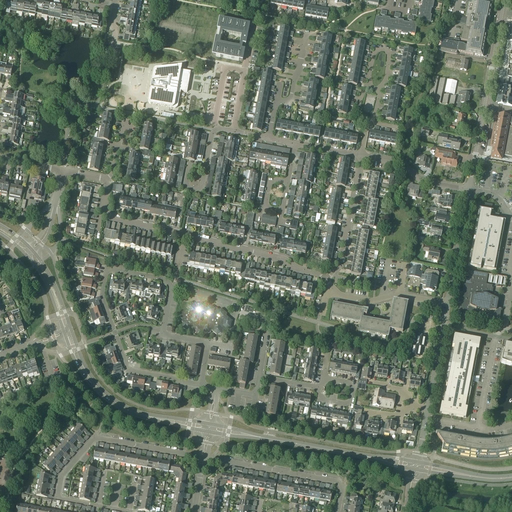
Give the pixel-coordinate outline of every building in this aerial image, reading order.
[(3,5),(7,6),(6,13),(10,13),(10,11),(16,12),(18,2),(15,2),(15,1),(12,0),(7,0),(5,0),(4,0),(4,3),(3,5)] [(22,13),(25,0),(22,0),(22,3),(18,2),(16,12),(22,13)] [(25,0),(22,13),(29,14),(31,5),(27,4),(28,0),(25,0)] [(42,15),(44,0),(41,0),(41,3),(38,2),(36,12),(35,13),(42,15)] [(47,4),(47,0),(44,0),(42,15),(41,15),(48,17),(48,14),(50,4),(47,4)] [(421,2),(422,2),(421,6),(421,7),(431,9),(433,9),(433,6),(434,3),(432,3),(421,0),(421,2)] [(459,17),(458,23),(466,25),(466,26),(467,26),(467,28),(463,28),(461,38),(461,39),(461,41),(467,42),(467,44),(465,54),(480,57),(482,52),(483,52),(484,46),(483,46),(484,43),(485,43),(487,32),(486,32),(487,29),(488,29),(489,24),(488,24),(488,22),(489,22),(492,6),(492,4),(472,0),(468,0),(468,1),(467,6),(465,18),(467,18),(459,17)] [(50,4),(48,14),(48,17),(54,18),(54,15),(57,2),(54,1),(54,5),(50,4)] [(35,16),(35,13),(36,12),(38,2),(35,2),(34,5),(31,5),(29,14),(35,16)] [(54,18),(60,20),(61,17),(63,7),(59,6),(60,2),(57,2),(54,15),(54,18)] [(73,4),(71,12),(68,12),(66,21),(72,23),(76,5),(73,4)] [(130,6),(130,7),(126,6),(126,9),(139,12),(140,6),(131,4),(130,6)] [(76,5),(72,23),(72,25),(78,26),(79,24),(80,14),(77,13),(79,5),(76,5)] [(64,11),(65,7),(63,7),(61,17),(60,20),(66,21),(68,12),(64,11)] [(421,7),(420,7),(419,14),(430,16),(431,9),(421,7)] [(125,12),(129,13),(128,16),(138,18),(139,12),(126,9),(125,12)] [(84,11),(84,15),(80,14),(79,24),(85,25),(87,11),(84,11)] [(87,11),(85,25),(91,26),(93,16),(89,16),(90,12),(87,11)] [(418,15),(420,16),(419,21),(430,23),(431,16),(430,16),(419,14),(418,15)] [(96,16),(96,17),(93,16),(91,26),(100,28),(102,17),(96,16)] [(381,19),(376,18),(373,30),(380,31),(381,29),(383,18),(382,18),(381,19)] [(381,29),(388,31),(389,21),(390,19),(383,18),(381,29)] [(212,54),(212,56),(242,62),(243,60),(242,60),(244,51),(241,50),(242,45),(245,45),(249,27),(250,25),(219,19),(218,21),(219,21),(217,30),(220,31),(219,39),(215,38),(212,54)] [(387,32),(394,33),(394,32),(396,21),(395,20),(395,22),(389,21),(388,31),(387,32)] [(137,24),(119,21),(119,24),(127,25),(126,29),(136,30),(137,24)] [(401,33),(403,23),(403,22),(396,21),(394,32),(401,33)] [(409,23),(409,24),(403,23),(401,33),(401,35),(407,36),(408,35),(410,23),(409,23)] [(408,35),(414,36),(417,24),(410,23),(408,35)] [(134,40),(134,37),(136,30),(126,29),(125,32),(124,32),(123,38),(122,41),(129,42),(129,39),(134,40)] [(457,52),(465,54),(467,44),(459,42),(460,41),(454,40),(454,41),(447,40),(439,39),(436,51),(456,55),(457,52)] [(364,47),(364,43),(356,42),(355,47),(368,50),(369,48),(364,47)] [(399,48),(399,50),(403,51),(403,55),(411,56),(412,51),(399,48)] [(466,71),(468,63),(462,62),(447,59),(445,67),(460,70),(466,71)] [(12,67),(6,66),(4,76),(7,76),(7,80),(11,81),(12,77),(11,77),(13,64),(12,67)] [(148,101),(148,102),(148,103),(149,103),(149,104),(150,105),(174,109),(175,109),(176,109),(176,108),(177,108),(177,107),(178,107),(178,106),(180,91),(187,93),(190,72),(181,71),(181,67),(156,69),(155,69),(155,70),(154,70),(154,71),(153,71),(153,72),(148,101)] [(311,74),(316,75),(315,78),(316,78),(323,80),(325,74),(311,72),(311,74)] [(470,94),(459,92),(458,98),(457,98),(457,97),(444,95),(447,81),(433,78),(428,102),(459,108),(460,109),(460,108),(461,103),(468,105),(470,94)] [(343,86),(342,92),(355,94),(356,92),(351,91),(351,88),(343,86)] [(511,87),(511,88),(510,88),(507,88),(508,88),(507,87),(506,88),(507,88),(507,89),(503,88),(503,89),(501,89),(500,92),(499,97),(499,98),(498,103),(498,104),(499,104),(503,105),(511,106),(511,87)] [(24,96),(15,94),(14,98),(6,96),(6,99),(23,102),(24,96)] [(23,102),(6,99),(5,102),(13,103),(12,106),(22,108),(23,102)] [(4,108),(3,111),(20,114),(24,115),(25,109),(22,108),(12,106),(12,110),(4,108)] [(347,113),(347,110),(339,108),(338,113),(346,115),(346,116),(351,117),(351,116),(351,114),(347,113)] [(3,114),(11,115),(10,119),(19,121),(20,114),(3,111),(3,114)] [(386,120),(389,121),(393,122),(393,121),(394,122),(395,116),(382,113),(382,116),(386,116),(386,120)] [(103,114),(102,121),(111,122),(112,116),(103,114)] [(511,119),(509,119),(509,117),(498,115),(492,147),(493,147),(495,148),(494,151),(495,151),(496,152),(497,152),(499,153),(500,154),(502,154),(503,155),(505,155),(506,156),(508,156),(507,157),(511,157),(511,119)] [(9,119),(9,122),(14,123),(13,126),(22,128),(23,122),(19,121),(10,119),(9,119)] [(153,126),(144,124),(143,130),(152,132),(153,126)] [(370,132),(368,140),(374,141),(377,128),(374,128),(373,132),(370,132)] [(11,138),(20,140),(21,134),(8,131),(7,134),(11,135),(11,138)] [(396,143),(398,132),(396,132),(395,136),(392,136),(390,144),(398,146),(398,143),(396,143)] [(93,138),(92,141),(99,143),(103,143),(104,140),(107,141),(109,141),(109,137),(108,137),(108,135),(100,133),(97,133),(96,139),(93,138)] [(358,137),(358,136),(352,135),(350,148),(352,149),(353,144),(356,145),(357,139),(358,137)] [(439,135),(437,144),(446,145),(445,148),(446,145),(451,146),(450,149),(459,150),(461,141),(452,140),(452,138),(453,138),(448,137),(439,135)] [(13,148),(13,145),(21,147),(22,140),(20,140),(11,138),(10,141),(6,141),(5,147),(13,148)] [(92,141),(90,151),(93,151),(101,153),(101,152),(103,152),(104,147),(98,146),(99,143),(92,141)] [(142,153),(149,154),(150,151),(148,151),(149,144),(141,143),(139,149),(143,150),(142,153)] [(458,158),(453,157),(453,155),(451,155),(452,152),(436,149),(435,157),(442,158),(441,165),(456,168),(458,158)] [(129,160),(138,162),(139,155),(130,154),(129,160)] [(417,167),(427,168),(427,165),(430,166),(430,164),(433,165),(434,157),(431,156),(431,160),(426,159),(426,158),(425,157),(424,156),(422,157),(422,158),(419,158),(418,163),(420,164),(419,167),(417,166),(417,167)] [(126,179),(134,181),(136,174),(127,173),(126,179)] [(4,177),(1,194),(7,196),(8,188),(9,188),(10,184),(6,183),(7,178),(4,177)] [(34,178),(34,181),(32,181),(31,184),(33,185),(32,189),(30,197),(35,197),(35,199),(34,199),(41,201),(43,201),(43,202),(44,202),(47,185),(44,185),(45,181),(41,180),(41,178),(39,177),(38,179),(34,178)] [(346,182),(337,180),(336,186),(349,188),(350,186),(345,185),(346,182)] [(14,199),(18,182),(15,182),(14,187),(10,186),(10,191),(8,198),(14,199)] [(18,182),(14,199),(20,200),(22,193),(23,189),(20,188),(21,183),(18,182)] [(406,196),(413,197),(413,196),(417,196),(417,198),(421,199),(422,193),(419,193),(419,195),(417,195),(419,188),(415,188),(415,186),(412,185),(412,183),(409,182),(406,196)] [(331,195),(345,197),(345,195),(340,194),(341,191),(332,189),(331,195)] [(213,191),(212,197),(221,198),(220,199),(223,199),(224,193),(222,193),(213,191)] [(144,196),(143,202),(139,202),(137,210),(144,211),(145,203),(146,201),(146,197),(144,196)] [(131,209),(133,197),(131,197),(130,200),(127,199),(125,208),(131,209)] [(435,197),(435,201),(434,204),(440,205),(441,202),(444,202),(443,208),(448,209),(451,209),(453,198),(450,197),(445,197),(445,200),(441,200),(441,198),(435,197)] [(158,204),(157,207),(155,216),(161,217),(164,203),(162,202),(162,205),(158,204)] [(170,207),(167,206),(167,203),(164,203),(161,217),(168,219),(170,207)] [(505,222),(505,221),(493,219),(490,218),(491,213),(491,212),(491,211),(492,205),(480,203),(479,209),(478,209),(479,209),(478,211),(476,224),(474,233),(471,252),(469,262),(468,266),(480,269),(483,269),(495,271),(497,261),(499,250),(505,222)] [(174,220),(175,216),(178,216),(179,209),(170,207),(168,219),(174,220)] [(430,208),(430,211),(434,212),(437,213),(435,221),(448,223),(450,215),(446,215),(447,211),(430,208)] [(188,218),(187,224),(193,226),(195,217),(188,216),(189,211),(186,210),(185,217),(188,218)] [(199,215),(198,217),(195,217),(193,226),(199,227),(201,216),(199,215)] [(212,218),(211,220),(207,219),(206,228),(212,229),(214,218),(212,218)] [(218,233),(224,234),(225,225),(226,222),(220,221),(218,233)] [(418,221),(417,226),(427,228),(426,234),(430,235),(434,235),(434,237),(438,238),(438,236),(441,237),(442,229),(439,229),(439,226),(432,225),(432,227),(428,227),(429,224),(418,221)] [(243,237),(244,229),(238,228),(236,236),(243,237)] [(327,233),(341,236),(341,234),(336,233),(337,229),(328,228),(327,233)] [(287,242),(287,239),(281,238),(279,249),(285,250),(287,242)] [(167,247),(165,256),(171,257),(173,257),(175,248),(173,248),(170,247),(170,246),(169,246),(170,244),(171,239),(168,239),(167,243),(167,245),(167,247)] [(287,242),(285,250),(292,251),(294,241),(292,240),(291,243),(287,242)] [(294,241),(292,251),(298,253),(300,242),(294,241)] [(305,249),(309,249),(310,243),(307,242),(306,245),(304,245),(304,243),(300,242),(298,253),(304,254),(305,249)] [(429,252),(428,256),(427,259),(437,261),(438,261),(439,256),(439,255),(439,253),(438,253),(434,252),(434,248),(425,247),(424,251),(429,252)] [(189,255),(187,264),(194,265),(196,256),(193,255),(193,254),(193,251),(190,251),(190,253),(190,256),(189,255)] [(96,261),(86,259),(85,267),(94,269),(99,270),(99,266),(95,265),(96,261)] [(236,263),(237,263),(237,265),(235,274),(235,276),(242,277),(244,269),(244,265),(239,264),(240,261),(237,261),(236,263)] [(408,276),(409,277),(421,280),(422,275),(422,271),(422,270),(421,269),(422,265),(411,263),(411,267),(409,268),(409,270),(408,276)] [(94,274),(94,269),(85,267),(83,276),(97,278),(98,274),(94,274)] [(244,269),(242,277),(242,280),(244,280),(243,283),(249,284),(249,281),(251,272),(249,272),(249,270),(248,270),(249,268),(246,267),(246,269),(244,269)] [(425,276),(422,275),(421,280),(420,284),(423,284),(422,288),(423,290),(434,292),(435,291),(439,274),(438,272),(427,270),(425,271),(425,276)] [(488,319),(499,321),(501,310),(501,309),(497,308),(497,302),(497,301),(497,300),(496,300),(490,297),(490,295),(491,293),(492,288),(496,288),(496,287),(492,287),(492,286),(486,285),(488,275),(481,274),(469,272),(468,280),(464,279),(464,281),(459,310),(463,311),(463,314),(477,317),(479,317),(482,318),(488,319)] [(409,277),(407,286),(408,287),(418,289),(419,288),(420,284),(421,280),(409,277)] [(93,280),(83,278),(81,287),(91,289),(95,290),(96,286),(92,285),(93,280)] [(108,294),(111,295),(112,292),(117,293),(118,291),(119,281),(114,280),(113,285),(110,284),(108,294)] [(126,294),(127,287),(128,286),(125,285),(125,282),(124,282),(124,281),(122,281),(120,281),(119,281),(118,291),(121,292),(122,294),(123,294),(126,294)] [(131,295),(132,291),(136,292),(137,282),(136,282),(136,281),(134,281),(133,281),(132,281),(131,287),(128,286),(127,287),(126,294),(131,295)] [(142,290),(143,283),(142,283),(141,282),(140,282),(138,282),(137,282),(136,292),(141,293),(141,297),(144,297),(145,290),(142,290)] [(310,285),(309,285),(310,282),(307,282),(307,284),(307,286),(305,295),(305,298),(313,299),(315,289),(312,288),(313,285),(312,285),(312,287),(310,286),(310,285)] [(150,297),(153,295),(155,285),(154,285),(153,284),(151,284),(150,284),(149,284),(148,291),(145,290),(144,297),(150,298),(150,297)] [(156,296),(156,300),(162,301),(163,294),(160,293),(161,286),(160,286),(159,285),(157,285),(156,286),(155,285),(153,295),(156,296)] [(90,293),(91,289),(81,287),(81,288),(79,287),(79,288),(78,288),(78,289),(78,290),(78,291),(80,292),(79,296),(86,298),(86,296),(94,298),(94,294),(90,293)] [(100,307),(98,301),(95,303),(94,300),(88,302),(89,305),(93,303),(94,309),(88,311),(90,317),(101,313),(100,307)] [(367,313),(368,310),(368,308),(360,307),(360,309),(362,309),(362,311),(332,305),(330,316),(360,322),(359,327),(358,331),(359,331),(388,336),(390,330),(401,332),(406,302),(395,300),(390,325),(367,321),(368,315),(366,315),(367,313)] [(126,313),(125,310),(129,309),(127,303),(120,305),(121,308),(115,311),(114,313),(115,315),(116,315),(117,316),(126,313)] [(181,313),(180,318),(182,320),(182,322),(183,323),(182,328),(186,331),(191,330),(191,329),(192,329),(192,331),(196,334),(200,333),(201,331),(202,331),(202,332),(206,335),(211,333),(211,332),(213,332),(216,336),(223,333),(224,331),(227,330),(230,328),(232,321),(229,319),(226,317),(227,314),(221,310),(216,311),(216,312),(215,312),(215,310),(211,307),(207,308),(206,309),(205,308),(205,307),(201,304),(197,305),(196,308),(195,307),(195,306),(191,303),(186,305),(186,309),(184,310),(183,312),(181,313)] [(145,307),(149,308),(148,314),(158,315),(158,314),(159,313),(159,311),(158,310),(159,309),(152,308),(153,305),(152,305),(145,304),(145,307)] [(130,312),(126,313),(117,316),(119,322),(125,320),(126,322),(133,320),(132,317),(130,312)] [(106,323),(104,318),(103,318),(101,313),(90,317),(92,322),(98,320),(100,325),(97,326),(98,329),(104,327),(103,324),(106,323)] [(142,320),(143,322),(149,323),(150,320),(157,321),(157,320),(158,320),(158,318),(157,316),(158,315),(148,314),(147,316),(144,316),(142,317),(142,320)] [(24,332),(21,322),(15,324),(18,333),(20,332),(20,333),(24,332)] [(10,326),(14,335),(17,334),(17,333),(18,333),(15,324),(10,326)] [(5,328),(8,336),(10,336),(10,337),(14,335),(10,326),(5,328)] [(0,330),(3,339),(7,338),(7,337),(8,336),(5,328),(0,330)] [(140,340),(139,337),(137,331),(130,333),(131,336),(125,339),(124,341),(125,342),(126,343),(127,344),(136,341),(140,340)] [(244,333),(243,336),(248,337),(247,341),(257,343),(258,337),(254,337),(254,332),(249,331),(249,334),(244,333)] [(480,340),(469,338),(468,338),(466,338),(466,337),(465,337),(454,335),(454,336),(453,343),(443,395),(440,409),(439,413),(439,414),(451,416),(451,414),(452,411),(454,411),(454,415),(453,416),(465,419),(472,382),(472,381),(473,377),(480,341),(480,340)] [(143,348),(142,345),(138,346),(136,341),(127,344),(127,345),(127,346),(127,348),(128,349),(129,350),(135,347),(136,350),(143,348)] [(279,376),(285,344),(275,342),(269,375),(279,376)] [(145,349),(144,356),(147,357),(148,355),(153,356),(155,346),(154,346),(153,345),(151,344),(150,345),(149,345),(148,349),(145,349)] [(104,347),(105,350),(106,350),(108,355),(105,356),(107,362),(118,358),(116,353),(114,347),(111,348),(110,345),(106,347),(104,347)] [(505,354),(502,354),(501,363),(506,364),(511,365),(511,346),(503,345),(504,346),(504,347),(503,351),(505,352),(505,354)] [(155,346),(153,356),(159,357),(158,358),(162,359),(163,352),(160,351),(161,347),(155,346)] [(169,346),(168,346),(167,346),(166,353),(163,352),(162,359),(165,360),(165,359),(171,360),(172,357),(173,347),(172,347),(171,346),(169,346)] [(172,357),(177,358),(177,360),(180,360),(181,353),(178,353),(179,348),(178,348),(177,347),(175,346),(174,347),(173,347),(172,357)] [(120,373),(119,370),(122,369),(120,363),(118,358),(107,362),(109,367),(115,365),(117,371),(113,372),(114,375),(120,373)] [(30,361),(31,362),(29,363),(32,371),(33,374),(36,372),(37,375),(39,374),(34,360),(30,361)] [(29,363),(28,363),(27,362),(24,364),(27,373),(28,375),(33,374),(32,371),(29,363)] [(376,372),(376,376),(381,377),(383,367),(378,366),(378,364),(377,363),(375,362),(375,365),(374,371),(373,372),(376,372)] [(19,367),(22,375),(27,373),(24,364),(20,365),(20,366),(19,367)] [(23,377),(22,375),(19,367),(18,367),(17,366),(14,367),(18,379),(23,377)] [(356,373),(357,367),(352,366),(350,375),(354,376),(355,376),(355,379),(358,380),(359,373),(356,373)] [(12,379),(13,381),(18,379),(14,367),(10,369),(10,370),(9,370),(12,379)] [(383,367),(381,377),(387,378),(387,373),(390,374),(391,367),(388,367),(388,368),(383,367)] [(393,374),(392,382),(398,383),(399,373),(394,372),(395,368),(391,367),(390,374),(393,374)] [(361,379),(361,381),(358,381),(358,384),(366,385),(367,380),(370,381),(372,370),(365,369),(364,373),(362,373),(361,379)] [(12,379),(9,370),(7,371),(7,370),(3,371),(7,380),(7,383),(13,381),(12,379)] [(403,384),(404,379),(407,379),(408,372),(408,370),(405,370),(404,374),(399,373),(398,383),(403,384)] [(410,380),(408,388),(414,388),(415,379),(416,376),(410,375),(411,374),(410,374),(411,372),(408,372),(407,379),(410,380)] [(424,382),(425,376),(421,375),(421,380),(415,379),(414,388),(419,389),(421,381),(424,382)] [(126,385),(126,384),(132,385),(131,389),(134,389),(133,393),(137,394),(137,390),(139,378),(134,377),(128,376),(127,379),(124,379),(123,385),(126,385)] [(152,390),(153,384),(150,383),(151,380),(145,379),(139,378),(137,390),(143,391),(144,385),(149,386),(149,390),(152,390)] [(246,381),(249,381),(250,379),(246,378),(246,380),(237,378),(236,383),(240,384),(239,388),(244,389),(246,381)] [(161,388),(160,394),(166,395),(167,391),(168,385),(168,384),(162,383),(163,382),(157,381),(156,384),(153,384),(152,390),(155,391),(156,387),(161,388)] [(269,388),(270,388),(269,394),(279,395),(280,390),(281,386),(270,384),(269,388)] [(172,392),(171,398),(177,399),(176,402),(181,403),(182,399),(180,398),(182,391),(178,390),(179,388),(173,387),(173,386),(168,385),(167,391),(172,392)] [(384,394),(384,392),(376,390),(373,406),(379,407),(393,409),(395,396),(384,394)] [(288,398),(285,398),(284,404),(287,405),(288,402),(293,403),(295,393),(293,393),(293,394),(289,393),(288,398)] [(265,400),(268,400),(268,404),(277,406),(278,401),(268,399),(269,398),(266,397),(265,400)] [(266,411),(266,415),(275,417),(276,411),(267,410),(267,408),(264,408),(263,410),(266,411)] [(347,426),(348,423),(350,423),(351,417),(352,418),(353,411),(350,410),(349,413),(348,413),(348,414),(344,413),(342,424),(342,425),(347,426)] [(362,428),(364,417),(361,417),(361,416),(362,411),(354,410),(353,411),(353,413),(356,413),(356,416),(354,422),(356,422),(355,426),(362,428)] [(384,435),(384,434),(389,435),(389,432),(391,422),(386,421),(384,429),(381,429),(380,435),(384,435)] [(407,432),(408,422),(403,421),(402,429),(399,429),(398,435),(401,435),(402,431),(407,432)] [(372,435),(372,432),(374,422),(368,422),(367,427),(364,426),(363,432),(367,433),(366,434),(372,435)] [(377,436),(377,434),(380,435),(381,429),(378,428),(379,423),(374,422),(372,432),(372,435),(377,436)] [(391,422),(389,432),(395,433),(394,434),(398,435),(399,429),(396,428),(396,423),(391,422)] [(408,422),(407,432),(412,433),(411,437),(414,438),(415,431),(412,431),(414,423),(408,422)] [(75,429),(82,435),(84,433),(85,434),(87,432),(79,425),(75,429)] [(71,433),(80,441),(82,439),(80,437),(82,435),(75,429),(71,433)] [(68,437),(75,443),(77,441),(78,442),(80,441),(71,433),(68,437)] [(511,437),(510,438),(509,439),(507,439),(505,440),(502,440),(500,441),(496,441),(492,442),(490,442),(489,442),(487,442),(485,442),(483,442),(481,442),(480,441),(478,441),(476,441),(474,441),(473,440),(436,434),(441,442),(443,444),(441,452),(466,457),(468,458),(469,458),(475,459),(481,459),(486,459),(492,459),(497,459),(503,458),(509,457),(511,456),(511,437)] [(64,442),(73,449),(75,447),(73,445),(75,443),(68,437),(64,442)] [(61,446),(68,451),(70,449),(71,451),(73,449),(64,442),(61,446)] [(68,451),(61,446),(57,450),(66,457),(67,455),(66,454),(68,451)] [(66,457),(57,450),(54,454),(61,460),(63,457),(64,459),(66,457)] [(61,460),(54,454),(50,458),(59,465),(60,463),(59,462),(61,460)] [(47,462),(54,468),(55,466),(57,467),(59,465),(50,458),(47,462)] [(43,466),(52,474),(53,472),(52,470),(54,468),(47,462),(43,466)] [(173,472),(173,474),(175,477),(184,470),(181,467),(170,465),(168,471),(173,472)] [(184,470),(175,477),(177,479),(179,479),(178,484),(184,486),(186,474),(184,470)] [(218,476),(224,485),(226,484),(227,482),(232,483),(233,476),(221,474),(218,476)] [(224,485),(218,476),(214,479),(212,491),(218,492),(219,487),(221,487),(224,485)] [(330,502),(332,491),(329,491),(329,493),(326,492),(324,504),(326,504),(326,501),(330,502)] [(380,503),(383,503),(387,504),(387,501),(394,502),(396,494),(385,492),(384,499),(381,498),(380,503)] [(352,501),(351,504),(360,506),(361,500),(357,499),(357,497),(356,495),(352,494),(351,498),(350,498),(349,501),(352,501)] [(388,511),(392,511),(394,505),(387,504),(383,503),(381,511),(378,510),(378,511),(385,511),(388,511)]
